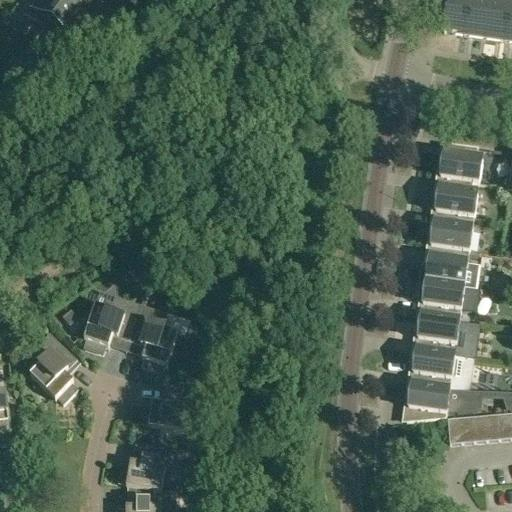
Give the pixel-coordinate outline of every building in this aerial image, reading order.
[(107,0),(39,0),(32,10),(60,30),(47,48),(64,61),(107,0)] [(454,0),(448,0),(443,35),(465,38),(470,2),(454,0)] [(470,2),(465,38),(485,41),(490,5),(470,2)] [(490,5),(485,41),(505,44),(510,8),(490,5)] [(219,9),(209,22),(230,37),(240,24),(219,9)] [(441,182),(473,186),(479,187),(483,161),(482,161),(481,163),(477,163),(478,151),(446,147),(443,164),(439,164),(436,181),(441,182)] [(473,186),(441,182),(439,199),(434,198),(431,216),(436,216),(474,222),(478,196),(477,195),(476,198),(472,197),(473,186)] [(431,251),(463,255),(470,256),(474,222),(436,216),(434,233),(429,233),(427,250),(431,251)] [(462,264),(463,255),(431,251),(429,268),(423,267),(420,278),(419,285),(465,291),(469,265),(462,264)] [(152,281),(148,292),(164,297),(167,286),(152,281)] [(462,316),(465,291),(419,285),(418,291),(418,302),(424,303),(422,320),(459,325),(460,315),(462,316)] [(109,351),(110,349),(113,340),(130,345),(142,309),(115,300),(111,314),(96,310),(85,343),(88,344),(85,351),(103,357),(106,350),(109,351)] [(167,371),(178,337),(163,332),(168,318),(142,309),(130,345),(146,351),(143,362),(146,363),(143,371),(161,377),(164,370),(167,371)] [(460,325),(459,325),(422,320),(417,319),(415,337),(419,337),(417,354),(455,360),(460,325)] [(74,386),(68,380),(65,377),(78,364),(50,338),(31,358),(41,368),(31,380),(56,404),(58,402),(64,407),(77,393),(72,388),(74,386)] [(455,360),(417,354),(412,354),(410,371),(415,372),(412,389),(451,394),(455,360)] [(447,422),(451,394),(412,389),(408,388),(405,406),(410,406),(407,426),(447,422)] [(206,396),(168,390),(165,408),(153,406),(153,410),(145,408),(142,427),(150,428),(149,432),(184,437),(187,422),(201,425),(206,396)] [(0,448),(8,448),(8,440),(11,439),(6,400),(0,400),(0,448)] [(500,444),(511,442),(511,439),(510,417),(498,418),(500,444)] [(485,420),(487,445),(500,444),(498,418),(485,420)] [(485,420),(473,421),(475,446),(487,445),(485,420)] [(463,447),(475,446),(473,421),(460,422),(463,447)] [(463,447),(460,422),(448,423),(450,448),(463,447)] [(161,496),(162,495),(164,481),(179,483),(183,461),(184,456),(146,449),(143,467),(131,465),(130,469),(123,467),(120,486),(127,488),(127,491),(138,493),(138,492),(161,496)] [(176,511),(177,498),(162,495),(161,496),(138,492),(138,493),(138,510),(126,511),(176,511)]
